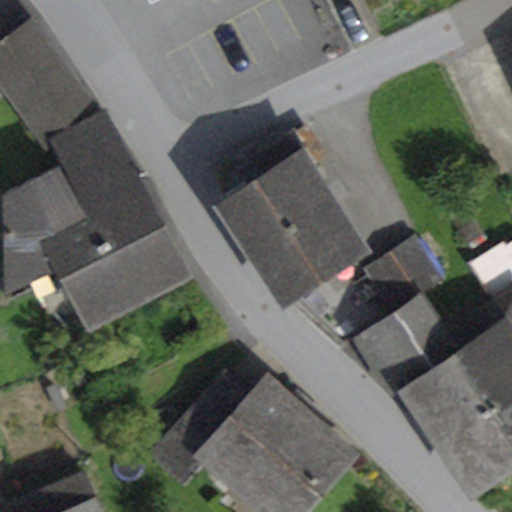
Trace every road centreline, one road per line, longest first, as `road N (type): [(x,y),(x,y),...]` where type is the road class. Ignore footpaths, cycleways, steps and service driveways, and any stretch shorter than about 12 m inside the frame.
road 1 (residential): [(169,167),(247,291),(458,511)]
road 2 (residential): [(169,167),(511,8)]
road 3 (residential): [(59,0),(169,167)]
